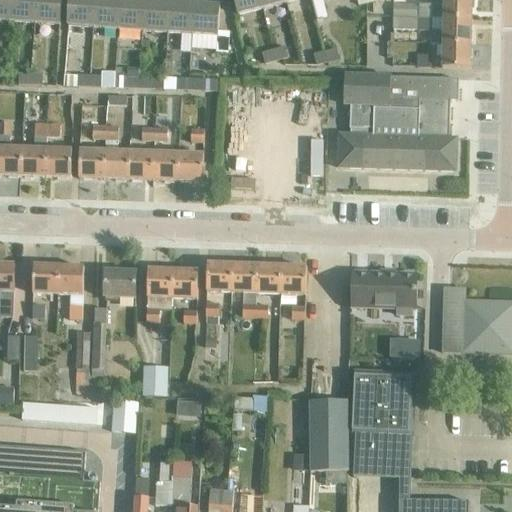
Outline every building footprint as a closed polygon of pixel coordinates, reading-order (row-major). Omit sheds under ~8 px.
[(11,0),(0,0),(0,22),(9,23),(11,0)] [(35,0),(11,0),(9,23),(34,25),(35,0)] [(35,0),(34,25),(60,27),(61,0),(35,0)] [(93,30),(95,0),(69,0),(67,28),(93,30)] [(110,0),(95,0),(93,30),(118,32),(120,1),(110,0)] [(263,11),(260,0),(233,0),(238,17),(263,11)] [(287,5),(285,0),(260,0),(263,11),(287,5)] [(310,0),(317,23),(329,20),(323,0),(310,0)] [(419,7),(419,20),(472,22),(472,0),(431,0),(432,7),(419,7)] [(120,1),(118,32),(142,33),(145,3),(120,1)] [(169,5),(145,3),(142,33),(167,35),(169,5)] [(169,5),(167,35),(192,37),(194,6),(169,5)] [(194,6),(192,37),(191,49),(217,51),(216,53),(225,53),(227,28),(218,27),(220,8),(194,6)] [(419,8),(393,7),(393,18),(418,19),(419,8)] [(472,22),(419,20),(393,19),(392,32),(419,33),(444,34),(443,45),(471,46),(472,22)] [(471,46),(443,45),(443,71),(470,71),(471,46)] [(287,47),(275,51),(278,63),(291,59),(287,47)] [(325,52),(328,64),(340,61),(337,49),(325,52)] [(278,63),(275,51),(263,54),(266,67),(278,63)] [(328,64),(325,52),(314,55),(317,67),(328,64)] [(432,70),(433,56),(418,56),(418,69),(432,70)] [(127,70),(117,69),(117,74),(116,91),(140,91),(140,79),(140,72),(127,72),(127,70)] [(91,77),(91,90),(116,91),(117,74),(103,74),(103,77),(91,77)] [(31,88),(32,75),(20,75),(19,87),(31,88)] [(44,75),(32,75),(31,88),(43,88),(44,75)] [(65,76),(64,89),(91,90),(91,77),(65,76)] [(461,80),(390,78),(346,77),(345,107),(351,107),(350,131),(352,131),(351,138),(341,138),(340,170),(457,174),(458,142),(450,141),(451,101),(460,101),(461,80)] [(165,80),(140,79),(140,91),(165,92),(165,80)] [(165,80),(165,92),(187,93),(188,81),(165,80)] [(188,81),(187,93),(219,94),(219,83),(216,83),(216,81),(202,81),(188,81)] [(108,98),(107,108),(127,108),(127,99),(108,98)] [(168,129),(168,120),(158,120),(158,129),(168,129)] [(0,178),(22,180),(23,152),(11,151),(12,139),(12,126),(0,125),(0,178)] [(23,152),(22,180),(46,180),(47,152),(47,138),(49,138),(49,126),(36,126),(36,138),(35,152),(23,152)] [(62,127),(49,126),(49,138),(61,139),(62,127)] [(93,127),(93,139),(106,140),(106,128),(93,127)] [(105,154),(104,182),(129,183),(130,155),(118,155),(119,128),(106,128),(106,140),(105,154)] [(156,142),(157,130),(144,129),(143,141),(156,142)] [(157,130),(156,142),(169,142),(169,130),(157,130)] [(204,145),(204,131),(191,131),(191,144),(204,145)] [(72,153),(47,152),(46,180),(71,181),(72,153)] [(104,182),(105,154),(80,153),(79,181),(104,182)] [(130,155),(129,183),(153,184),(154,156),(130,155)] [(178,157),(154,156),(153,184),(177,185),(178,157)] [(203,158),(178,157),(177,185),(202,185),(203,158)] [(0,318),(14,319),(14,295),(16,268),(0,266),(0,294),(1,295),(0,311),(0,318)] [(233,296),(234,268),(208,267),(207,295),(233,296)] [(58,297),(59,269),(35,268),(34,296),(58,297)] [(234,268),(233,296),(244,296),(243,320),(256,320),(257,307),(257,297),(258,269),(234,268)] [(85,270),(59,269),(58,297),(71,297),(70,323),(83,323),(84,310),(84,298),(85,270)] [(258,269),(257,297),(281,297),(282,269),(258,269)] [(282,269),(281,297),(307,298),(308,270),(307,270),(282,269)] [(105,300),(135,301),(136,275),(122,274),(122,272),(112,272),(112,274),(106,274),(105,300)] [(173,302),(174,274),(149,273),(148,311),(147,324),(160,325),(160,311),(173,312),(173,302)] [(174,274),(173,302),(198,303),(199,275),(174,274)] [(417,277),(353,275),(352,310),(397,311),(397,317),(412,318),(412,312),(416,312),(417,277)] [(443,355),(511,357),(511,304),(465,303),(466,291),(445,291),(443,355)] [(220,305),(207,304),(207,319),(219,319),(220,305)] [(269,307),(257,307),(256,320),(269,320),(269,307)] [(45,321),(46,308),(33,308),(32,321),(45,321)] [(293,308),(293,323),(305,323),(306,323),(306,309),(293,308)] [(92,378),(89,378),(89,400),(96,400),(97,378),(104,379),(104,373),(106,327),(107,327),(108,312),(96,311),(95,325),(94,325),(92,378)] [(197,326),(198,313),(185,312),(185,326),(197,326)] [(253,351),(268,351),(268,321),(253,321),(253,351)] [(139,329),(138,340),(153,341),(154,330),(139,329)] [(78,335),(77,371),(76,377),(89,378),(91,335),(78,335)] [(20,339),(8,339),(8,351),(20,351),(20,339)] [(26,339),(25,362),(25,373),(37,374),(37,362),(38,340),(26,339)] [(206,339),(206,348),(216,349),(216,339),(206,339)] [(400,347),(399,363),(413,363),(413,361),(413,352),(414,347),(400,347)] [(413,352),(413,361),(425,361),(425,352),(413,352)] [(170,370),(145,368),(144,398),(169,399),(170,370)] [(357,374),(353,437),(355,437),(354,467),(373,468),(400,469),(399,481),(399,482),(398,511),(468,511),(469,503),(410,502),(411,485),(411,481),(412,460),(413,450),(413,440),(415,403),(415,393),(416,383),(414,383),(408,383),(408,375),(395,375),(377,374),(357,373),(357,374)] [(14,390),(0,389),(0,405),(14,405),(14,390)] [(236,400),(235,412),(253,413),(254,401),(236,400)] [(311,403),(312,473),(348,473),(348,403),(311,403)] [(179,404),(178,414),(186,414),(186,404),(179,404)] [(138,437),(140,407),(117,406),(115,436),(138,437)] [(235,416),(234,432),(242,433),(243,416),(235,416)] [(0,511),(98,511),(99,511),(101,485),(85,484),(87,456),(0,449),(0,511)] [(294,457),(293,472),(310,472),(310,458),(294,457)] [(173,509),(175,464),(163,464),(161,483),(158,483),(156,508),(173,509)] [(175,469),(173,509),(182,510),(181,511),(200,511),(200,510),(190,510),(191,499),(192,465),(191,465),(175,464),(175,469)] [(234,511),(235,494),(230,494),(212,493),(210,511),(234,511)] [(146,511),(148,500),(135,499),(134,511),(146,511)]
